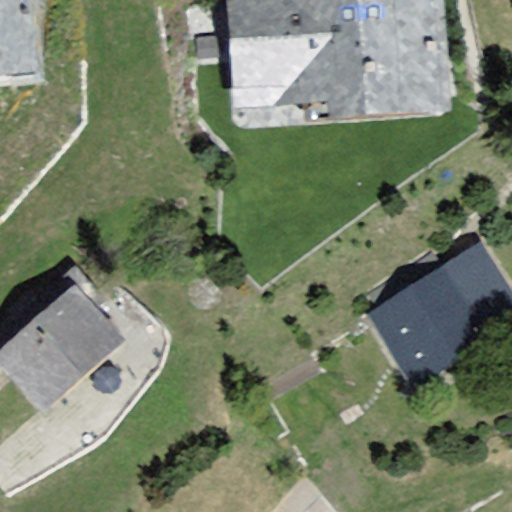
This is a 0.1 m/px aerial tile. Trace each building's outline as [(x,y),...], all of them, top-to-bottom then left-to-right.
[(0,0),(0,81),(29,79),(21,0),(0,0)] [(213,0),(218,142),(446,135),(441,0),(213,0)] [(511,0),(492,0),(501,49),(511,46),(511,0)] [(352,327),(408,410),(511,340),(511,300),(475,245),(352,327)] [(0,349),(0,392),(25,425),(118,353),(71,294),(0,349)]
